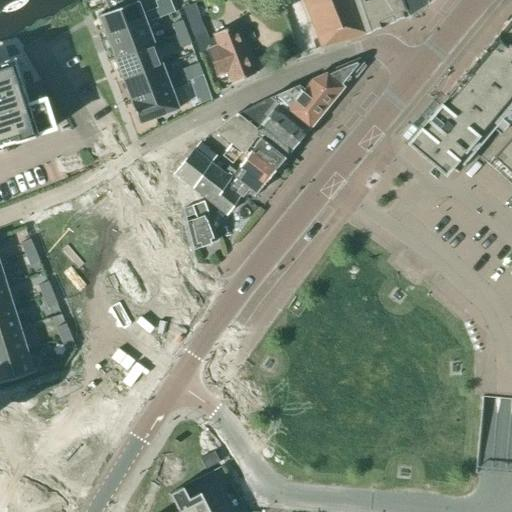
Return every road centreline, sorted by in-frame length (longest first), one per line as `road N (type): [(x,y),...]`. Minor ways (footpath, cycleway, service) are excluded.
road 1 (residential): [(474,511),(268,493),(216,413),(176,382)]
road 2 (residential): [(417,73),(382,48),(355,50),(209,111),(109,166)]
road 3 (residential): [(511,381),(490,306),(396,224)]
road 4 (residential): [(209,333),(109,166)]
road 5 (secondary): [(209,333),(326,182)]
road 6 (secondary): [(93,511),(176,382)]
road 7 (residential): [(35,45),(109,166)]
